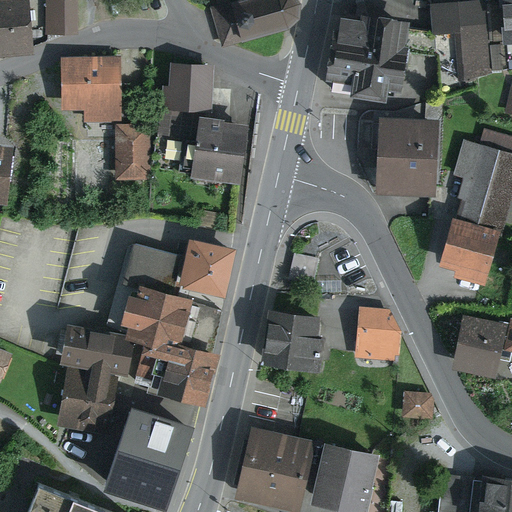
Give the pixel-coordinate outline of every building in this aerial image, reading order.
[(31,0),(0,0),(0,43),(32,43),(31,0)] [(93,0),(59,0),(60,21),(94,21),(93,0)] [(249,0),(217,8),(227,48),(286,33),(295,25),(297,10),(292,0),(249,0)] [(490,72),(482,1),(437,6),(445,77),(490,72)] [(335,72),(334,84),(385,91),(385,88),(393,90),(394,82),(398,82),(406,20),(392,18),(393,14),(365,10),(364,18),(343,15),(341,31),(335,30),(330,71),(335,72)] [(221,58),(175,56),(172,131),(200,132),(198,166),(238,168),(241,107),(219,106),(221,58)] [(117,63),(65,64),(66,105),(89,105),(89,119),(118,119),(117,63)] [(434,123),(384,120),(380,184),(430,187),(434,123)] [(146,129),(119,130),(120,177),(147,176),(146,129)] [(459,270),(482,277),(511,178),(511,141),(487,134),(483,146),(471,142),(462,172),(469,174),(444,257),(462,262),(459,270)] [(0,195),(3,196),(8,148),(0,146),(0,195)] [(230,248),(194,240),(185,280),(221,288),(230,248)] [(168,297),(177,256),(132,245),(117,308),(129,311),(126,325),(148,331),(135,385),(199,400),(220,309),(168,297)] [(387,310),(362,307),(359,351),(396,354),(398,330),(387,310)] [(318,316),(275,308),(266,360),(315,368),(320,337),(315,336),(318,316)] [(506,324),(466,316),(457,363),(497,371),(502,346),(506,324)] [(511,320),(507,319),(506,324),(502,346),(511,347),(511,320)] [(65,357),(74,358),(110,365),(124,367),(129,338),(71,328),(65,357)] [(105,395),(110,365),(74,358),(64,418),(108,426),(113,396),(105,395)] [(430,394),(406,393),(405,412),(429,414),(430,394)] [(188,423),(135,405),(110,480),(163,498),(188,423)] [(244,489),(295,500),(307,442),(256,432),(244,489)] [(363,506),(373,453),(328,444),(318,496),(363,506)] [(511,511),(511,464),(483,460),(475,511),(511,511)] [(118,511),(41,481),(29,511),(118,511)]
